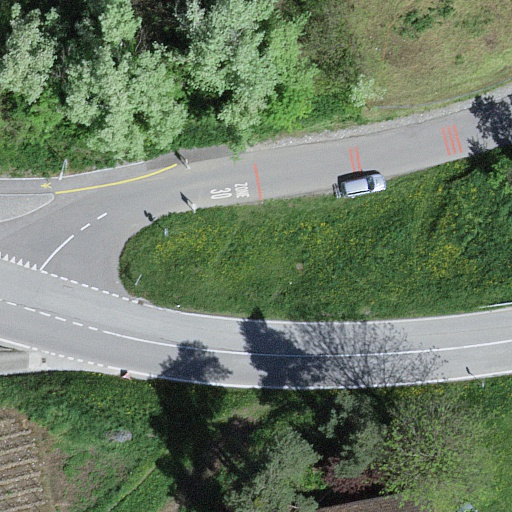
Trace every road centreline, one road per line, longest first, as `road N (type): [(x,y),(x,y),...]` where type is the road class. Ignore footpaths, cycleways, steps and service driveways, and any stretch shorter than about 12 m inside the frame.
road 1 (unclassified): [(511,120),(392,154),(140,196),(71,235),(13,304)]
road 2 (secondary): [(511,342),(308,358),(182,348),(13,304)]
